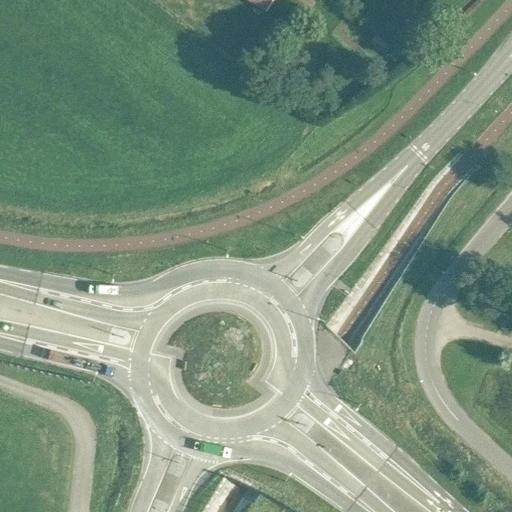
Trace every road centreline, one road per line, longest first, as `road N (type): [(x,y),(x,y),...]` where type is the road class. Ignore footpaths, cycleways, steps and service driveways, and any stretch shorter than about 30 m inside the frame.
road 1 (secondary): [(265,280),(216,269),(119,297),(0,278)]
road 2 (tertiary): [(384,190),(511,54)]
road 3 (unclassified): [(428,318),(425,364),(433,388),(511,470)]
road 4 (secondary): [(429,496),(304,368)]
road 5 (secondary): [(208,452),(265,449),(360,511)]
road 6 (secondary): [(429,496),(378,467),(293,395)]
road 7 (secondary): [(160,316),(117,316),(0,282)]
road 8 (tertiary): [(303,329),(306,308),(384,190)]
road 9 (secondary): [(0,340),(128,379),(141,393)]
road 10 (tertiary): [(384,190),(326,226),(265,280)]
road 11 (secondary): [(259,426),(282,432),(378,511)]
road 12 (secondary): [(0,329),(139,360)]
road 13 (unclassified): [(511,207),(453,273),(428,318)]
road 14 (secondary): [(293,395),(280,379),(276,325),(241,293)]
